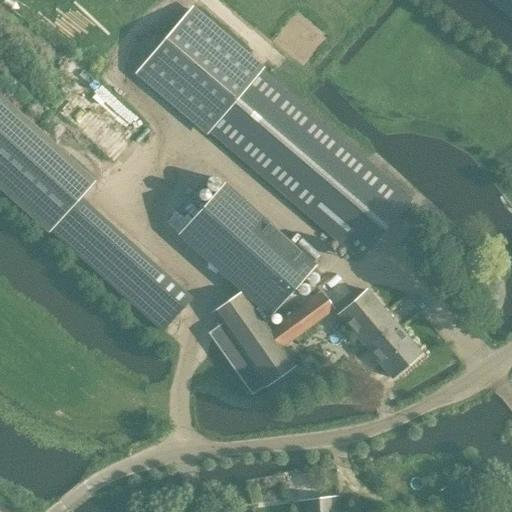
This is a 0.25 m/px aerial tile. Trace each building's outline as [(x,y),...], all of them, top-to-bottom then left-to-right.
[(511,0),(488,0),(511,20),(511,0)] [(205,130),(357,258),(408,198),(257,70),(258,69),(188,9),(135,71),(182,112),(205,131),(205,130)] [(0,185),(46,229),(97,177),(0,88),(0,185)] [(224,184),(177,236),(268,318),(316,266),(224,184)] [(82,194),(60,219),(77,234),(66,246),(161,332),(195,295),(82,194)] [(240,295),(213,314),(264,385),(292,365),(279,347),(334,307),(322,291),(266,331),(240,295)] [(366,291),(337,316),(390,378),(419,354),(366,291)] [(295,502),(295,511),(337,511),(337,499),(295,502)]
